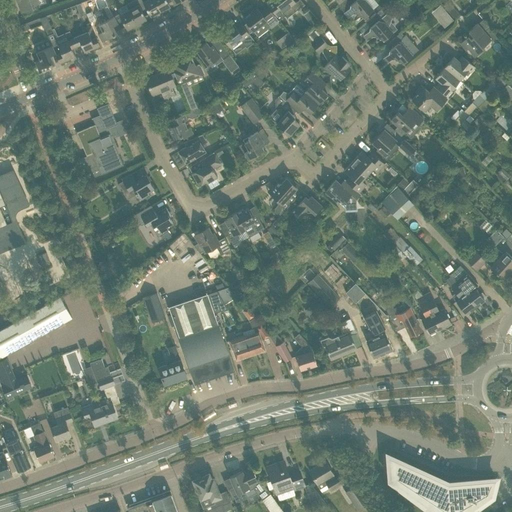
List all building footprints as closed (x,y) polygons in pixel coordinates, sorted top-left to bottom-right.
[(17,0),(22,12),(22,14),(40,8),(36,0),(17,0)] [(105,0),(94,0),(98,10),(103,8),(109,19),(99,24),(94,27),(98,33),(102,41),(104,40),(105,42),(112,38),(111,36),(117,33),(113,26),(118,23),(114,16),(108,6),(105,0)] [(142,0),(143,2),(151,16),(155,14),(156,17),(162,14),(154,0),(142,0)] [(154,0),(162,14),(167,10),(166,8),(170,6),(166,0),(154,0)] [(272,0),(267,4),(273,12),(279,20),(286,15),(287,17),(296,10),(304,4),(305,5),(305,4),(301,0),(297,0),(295,2),(293,0),(272,0)] [(347,0),(350,4),(350,7),(344,12),(348,17),(353,13),(364,17),(371,11),(374,9),(365,0),(347,0)] [(443,6),(448,12),(454,8),(448,1),(443,6)] [(129,10),(137,24),(151,16),(143,2),(139,4),(129,10)] [(80,16),(86,14),(82,3),(76,5),(80,16)] [(440,4),(434,9),(447,24),(453,19),(440,4)] [(247,23),(243,26),(248,32),(249,34),(253,31),(258,37),(268,29),(267,28),(278,20),(273,13),(267,6),(260,11),(257,8),(243,19),(247,23)] [(383,40),(391,33),(392,32),(388,27),(392,16),(386,14),(385,14),(381,9),(379,11),(374,15),(366,22),(370,27),(369,27),(369,30),(363,35),(367,40),(373,36),(383,40)] [(118,14),(114,16),(118,23),(122,32),(137,24),(129,10),(119,15),(118,14)] [(424,16),(432,20),(435,14),(428,10),(424,16)] [(31,29),(43,24),(40,18),(28,23),(31,29)] [(318,23),(315,19),(309,23),(313,27),(318,23)] [(49,21),(43,24),(48,35),(54,33),(49,21)] [(498,37),(496,34),(489,27),(484,31),(477,23),(468,31),(471,34),(469,37),(468,36),(460,43),(466,50),(468,48),(475,57),(484,48),(483,46),(491,40),(492,42),(498,37)] [(252,38),(248,32),(242,24),(237,28),(234,24),(220,34),(226,42),(230,48),(240,40),(243,44),(246,48),(255,41),(252,38)] [(88,32),(73,38),(76,45),(81,43),(84,51),(100,45),(91,25),(86,27),(88,32)] [(288,32),(277,41),(282,48),(285,45),(287,47),(294,41),(288,32)] [(399,33),(393,38),(385,45),(389,49),(389,50),(388,53),(383,58),(387,63),(392,58),(403,63),(419,49),(406,35),(404,36),(401,32),(400,33),(399,33)] [(329,46),(328,45),(320,36),(311,44),(319,53),(321,50),(323,52),(327,60),(329,61),(323,67),(330,74),(330,73),(332,74),(330,76),(330,82),(336,82),(337,80),(339,81),(350,68),(347,65),(349,63),(342,56),(340,58),(336,54),(337,53),(336,46),(329,46)] [(196,49),(202,57),(208,66),(220,57),(222,60),(231,72),(239,66),(230,54),(229,54),(222,45),(216,37),(217,39),(209,46),(206,42),(196,49)] [(55,53),(56,54),(59,62),(75,55),(71,48),(76,45),(73,38),(59,45),(56,39),(51,42),(52,45),(55,53)] [(49,39),(34,45),(40,59),(35,61),(38,69),(49,65),(50,67),(55,65),(50,55),(55,53),(52,45),(51,42),(49,39)] [(199,64),(195,66),(191,56),(180,61),(181,64),(172,67),(180,88),(190,111),(200,106),(197,108),(186,81),(192,79),(204,74),(201,67),(199,64)] [(453,56),(444,67),(459,80),(465,74),(467,76),(475,67),(462,56),(461,56),(464,59),(461,63),(453,56)] [(175,86),(171,75),(167,66),(161,69),(161,71),(145,78),(152,95),(161,91),(164,99),(175,94),(172,87),(175,86)] [(243,66),(241,69),(247,74),(250,70),(243,66)] [(436,86),(443,93),(449,98),(456,89),(454,87),(459,80),(444,67),(435,78),(440,82),(436,86)] [(491,101),(511,79),(511,75),(505,68),(482,92),(478,96),(475,99),(472,102),(481,110),(491,100),(491,101)] [(258,88),(264,82),(253,71),(241,81),(245,87),(253,81),(258,88)] [(309,73),(304,79),(309,84),(307,86),(308,87),(305,91),(318,103),(327,94),(321,89),(326,84),(312,71),(309,73)] [(508,84),(502,91),(511,100),(511,82),(509,85),(508,84)] [(301,106),(304,108),(310,113),(314,108),(315,108),(317,106),(317,105),(318,103),(305,91),(297,84),(288,93),(284,91),(279,96),(285,101),(296,111),(299,114),(300,113),(297,110),(301,106)] [(227,85),(222,89),(225,94),(230,90),(227,85)] [(447,99),(440,93),(433,86),(432,87),(434,89),(430,93),(421,85),(415,92),(417,93),(411,100),(424,111),(430,105),(436,111),(447,99)] [(73,114),(96,108),(91,90),(69,96),(73,114)] [(282,129),(281,130),(288,136),(296,128),(294,127),(298,123),(293,118),(295,116),(293,114),(296,111),(285,101),(279,96),(279,95),(275,100),(276,109),(280,109),(281,116),(282,117),(276,123),(282,129)] [(240,106),(253,123),(265,114),(252,97),(240,106)] [(215,113),(223,109),(218,100),(210,104),(215,113)] [(464,111),(455,121),(459,125),(460,124),(468,132),(473,127),(464,119),(474,109),(480,115),(478,116),(483,126),(488,122),(483,113),(481,110),(472,102),(464,111)] [(120,157),(112,138),(111,136),(114,135),(115,137),(130,131),(125,118),(116,122),(108,103),(97,108),(102,121),(77,132),(86,156),(78,159),(87,180),(101,174),(123,165),(120,157)] [(398,111),(390,119),(398,126),(394,130),(401,136),(405,133),(415,122),(418,125),(423,119),(416,113),(409,106),(402,114),(398,111)] [(178,116),(168,120),(171,126),(169,127),(174,139),(182,136),(183,137),(192,133),(189,127),(187,128),(184,121),(187,120),(188,119),(187,118),(190,117),(192,118),(198,115),(198,114),(196,108),(190,111),(184,113),(178,116)] [(451,117),(455,121),(464,111),(461,108),(459,111),(458,110),(451,117)] [(381,132),(371,143),(377,148),(376,150),(385,158),(388,154),(386,152),(397,140),(390,134),(383,127),(380,131),(381,132)] [(244,142),(238,146),(243,154),(245,153),(249,161),(258,155),(257,153),(263,150),(261,146),(269,141),(264,132),(262,129),(249,136),(251,138),(244,142)] [(186,147),(186,146),(178,151),(186,163),(206,151),(203,146),(208,141),(206,138),(205,138),(202,134),(197,136),(191,139),(189,139),(187,140),(189,145),(186,147)] [(410,156),(416,149),(404,139),(398,146),(410,156)] [(371,152),(367,156),(361,151),(353,160),(368,174),(373,168),(377,172),(385,164),(371,152)] [(207,183),(217,176),(213,169),(221,164),(214,152),(208,155),(199,160),(203,167),(192,173),(199,184),(205,180),(207,183)] [(348,182),(359,192),(366,185),(362,181),(368,174),(353,160),(344,170),(352,177),(348,182)] [(466,175),(462,166),(455,169),(458,178),(466,175)] [(390,167),(388,170),(394,176),(397,173),(390,167)] [(502,168),(498,172),(506,180),(510,175),(502,168)] [(0,251),(23,242),(15,222),(14,222),(9,212),(19,208),(26,205),(12,171),(0,176),(0,251)] [(146,173),(139,178),(135,181),(131,173),(121,179),(122,181),(118,184),(125,193),(124,194),(127,199),(136,194),(139,200),(149,194),(148,192),(154,188),(150,182),(149,183),(149,182),(149,181),(147,177),(148,176),(146,173)] [(272,195),(280,202),(276,207),(274,212),(279,216),(286,208),(295,198),(291,194),(295,190),(295,184),(292,182),(291,183),(286,178),(282,183),(277,183),(271,190),(274,194),(272,195)] [(403,178),(396,185),(402,191),(409,183),(403,178)] [(409,183),(402,191),(407,197),(418,184),(412,179),(409,183)] [(335,180),(325,191),(333,198),(337,202),(342,201),(344,203),(344,211),(356,211),(355,200),(361,194),(359,192),(348,182),(343,187),(340,184),(335,180)] [(397,218),(413,204),(407,197),(402,191),(396,185),(382,202),(397,218)] [(295,198),(286,208),(291,213),(293,211),(300,217),(306,211),(307,212),(311,212),(312,211),(315,213),(322,206),(310,196),(308,198),(305,196),(300,202),(295,198)] [(158,236),(160,234),(168,229),(167,227),(173,223),(167,213),(169,212),(166,207),(161,210),(162,212),(157,215),(150,205),(134,215),(141,225),(145,223),(146,226),(152,223),(154,228),(153,228),(158,236)] [(383,205),(378,210),(384,217),(389,212),(383,205)] [(254,220),(252,217),(247,208),(244,210),(243,209),(236,213),(235,212),(245,229),(249,237),(264,228),(258,218),(254,220)] [(227,234),(232,243),(234,247),(241,243),(239,239),(240,238),(238,233),(245,229),(235,212),(227,216),(228,217),(224,219),(231,232),(227,234)] [(273,225),(268,230),(268,231),(269,231),(274,236),(279,230),(273,225)] [(194,235),(198,242),(194,245),(200,253),(205,250),(206,252),(216,246),(221,255),(231,250),(229,246),(224,237),(218,241),(216,237),(214,238),(208,227),(194,235)] [(389,229),(385,232),(394,242),(398,239),(399,237),(395,232),(393,229),(392,229),(390,227),(389,229)] [(511,243),(511,233),(506,228),(501,234),(511,243)] [(490,267),(495,272),(503,279),(511,268),(511,256),(508,253),(511,248),(511,243),(501,234),(495,229),(486,239),(493,246),(494,245),(503,253),(490,267)] [(271,247),(276,244),(269,231),(268,231),(263,234),(271,247)] [(334,249),(335,250),(346,238),(339,232),(328,244),(329,245),(327,247),(331,252),(334,249)] [(360,256),(347,242),(339,250),(342,254),(344,252),(354,262),(360,256)] [(410,245),(404,251),(416,265),(423,259),(410,245)] [(386,256),(391,260),(400,250),(396,246),(386,256)] [(279,250),(272,254),(276,262),(283,256),(279,250)] [(475,250),(466,258),(476,270),(486,261),(475,250)] [(46,252),(37,256),(41,265),(50,261),(46,252)] [(261,261),(256,264),(259,271),(265,268),(261,261)] [(455,270),(450,275),(451,276),(457,284),(475,307),(484,299),(486,297),(481,292),(480,293),(478,291),(474,286),(477,283),(469,274),(462,267),(457,272),(455,270)] [(316,274),(308,282),(330,306),(339,298),(316,274)] [(455,293),(451,296),(456,301),(455,301),(459,306),(465,314),(475,307),(457,284),(452,288),(455,292),(455,293)] [(226,287),(223,289),(230,300),(234,297),(235,296),(228,287),(226,287)] [(359,288),(350,297),(355,302),(364,293),(359,288)] [(237,297),(241,294),(237,289),(233,292),(237,297)] [(164,316),(156,291),(143,296),(146,304),(147,304),(149,311),(148,311),(149,313),(150,313),(151,317),(151,318),(152,320),(164,316)] [(216,291),(207,294),(214,313),(220,311),(218,304),(223,302),(216,291)] [(385,306),(385,307),(390,318),(398,314),(404,326),(406,325),(406,327),(411,336),(413,335),(414,336),(420,334),(419,332),(420,331),(416,322),(415,321),(416,320),(413,313),(412,313),(409,308),(413,306),(409,299),(406,296),(404,298),(396,291),(386,301),(387,304),(385,305),(385,306)] [(429,292),(423,295),(439,329),(451,323),(446,314),(443,308),(439,311),(429,292)] [(169,307),(192,373),(195,383),(234,370),(230,360),(214,313),(207,294),(169,307)] [(439,329),(423,295),(416,299),(425,317),(421,320),(424,325),(429,334),(439,329)] [(0,356),(72,317),(61,296),(0,329),(0,356)] [(323,303),(321,305),(315,298),(308,305),(316,315),(324,309),(324,308),(325,307),(323,303)] [(262,339),(264,339),(269,336),(267,332),(249,306),(242,311),(249,320),(252,329),(253,328),(255,332),(245,335),(243,335),(246,339),(251,354),(265,349),(262,339)] [(376,310),(363,316),(374,337),(366,341),(370,348),(373,357),(392,350),(388,340),(384,333),(383,330),(385,328),(376,310)] [(356,349),(352,339),(350,336),(356,334),(350,319),(344,321),(338,323),(343,334),(348,332),(350,335),(340,339),(338,336),(332,339),(328,337),(321,340),(323,347),(325,346),(327,350),(331,359),(356,349)] [(292,358),(283,342),(280,337),(275,331),(269,335),(276,345),(284,361),(292,358)] [(293,349),(297,361),(300,370),(317,365),(314,356),(312,351),(314,350),(299,333),(294,337),(302,346),(293,349)] [(231,344),(233,350),(236,359),(251,354),(246,339),(243,335),(230,340),(231,344)] [(175,345),(166,348),(170,359),(178,356),(175,345)] [(102,355),(104,364),(110,363),(108,354),(102,355)] [(6,358),(0,360),(0,378),(3,386),(2,386),(7,397),(25,390),(23,385),(24,384),(23,382),(22,383),(20,378),(15,380),(6,358)] [(101,358),(90,363),(96,381),(98,380),(111,375),(108,366),(105,367),(101,358)] [(180,360),(158,367),(164,384),(186,376),(183,367),(180,360)] [(96,402),(82,407),(85,418),(91,416),(95,426),(111,419),(117,417),(113,405),(120,402),(113,384),(115,384),(111,375),(98,380),(101,389),(103,388),(108,402),(97,407),(96,402)] [(72,420),(68,411),(67,407),(54,412),(59,424),(51,427),(56,440),(70,435),(66,422),(72,420)] [(34,447),(36,453),(40,462),(55,455),(49,441),(47,442),(38,422),(30,426),(38,446),(34,447)] [(7,445),(6,445),(14,462),(18,471),(31,466),(27,457),(24,450),(19,438),(7,443),(7,445)] [(0,477),(11,474),(8,464),(5,456),(5,457),(3,451),(0,451),(0,477)] [(394,479),(443,511),(460,511),(489,495),(496,479),(448,483),(389,456),(394,479)] [(284,461),(267,467),(270,476),(276,494),(293,488),(294,490),(304,486),(305,486),(299,470),(288,473),(284,461)] [(310,469),(315,478),(313,479),(316,484),(323,480),(330,491),(343,483),(339,477),(336,478),(326,462),(320,466),(319,464),(310,469)] [(242,471),(229,476),(234,486),(230,488),(234,498),(236,502),(247,497),(244,491),(253,487),(257,493),(262,500),(271,511),(284,511),(270,493),(258,476),(256,477),(252,468),(243,472),(242,471)] [(193,480),(197,489),(204,505),(209,503),(211,507),(222,502),(223,504),(230,501),(226,492),(219,494),(213,479),(211,479),(208,474),(193,480)] [(305,486),(304,486),(313,510),(327,505),(311,483),(305,486)] [(358,510),(361,507),(370,502),(357,483),(345,492),(358,510)] [(166,493),(127,507),(129,511),(177,511),(176,507),(174,503),(171,493),(167,495),(166,493)]
